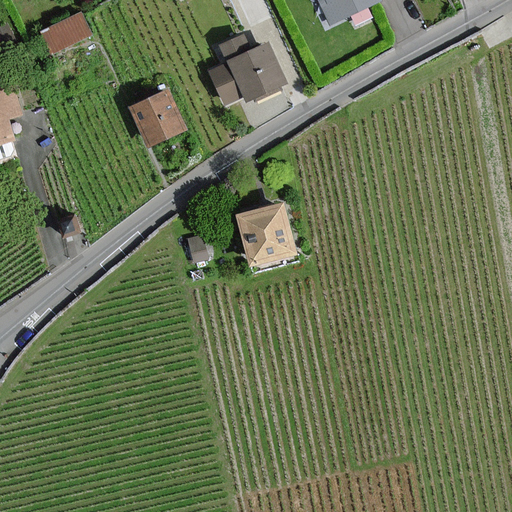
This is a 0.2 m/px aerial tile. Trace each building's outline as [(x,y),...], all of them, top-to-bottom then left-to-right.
[(325,0),(334,19),(376,0),(325,0)] [(84,11),(46,29),(57,52),(95,33),(84,11)] [(294,79),(276,40),(255,50),(248,35),(228,44),(237,62),(218,71),(231,101),(252,91),(254,97),(294,79)] [(22,111),(13,80),(0,84),(0,142),(12,138),(5,117),(22,111)] [(188,127),(170,89),(137,105),(155,142),(188,127)] [(294,255),(281,206),(240,216),(253,266),(294,255)] [(78,231),(73,217),(59,221),(64,236),(78,231)] [(206,236),(194,239),(199,260),(211,257),(206,236)]
